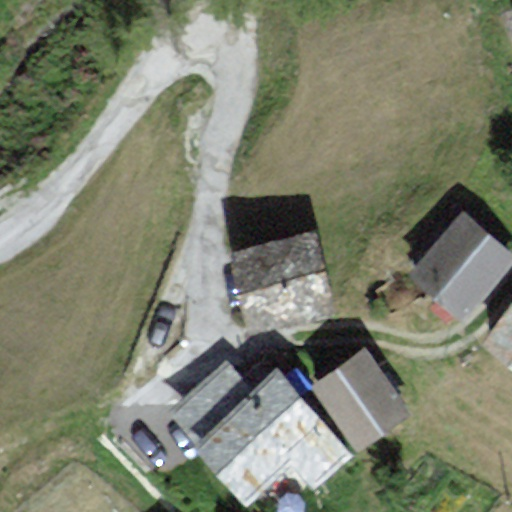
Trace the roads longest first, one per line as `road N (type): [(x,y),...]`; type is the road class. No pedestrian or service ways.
road 1 (track): [(132,418),(257,345),(343,334),(430,357),(511,267)]
road 2 (track): [(132,418),(21,445),(0,460)]
